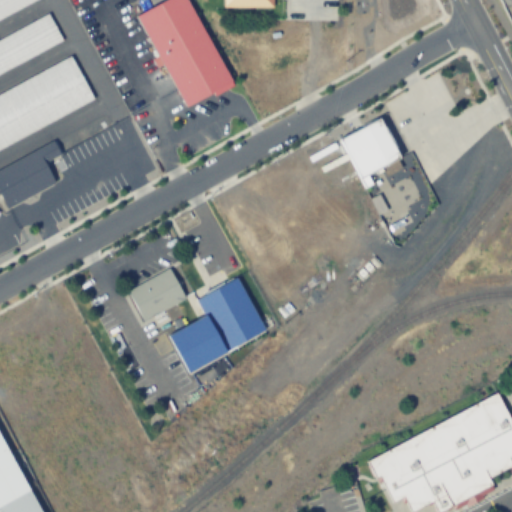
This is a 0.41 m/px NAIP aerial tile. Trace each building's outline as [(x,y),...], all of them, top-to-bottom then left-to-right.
[(0,0),(0,23),(41,3),(40,0),(0,0)] [(161,0),(135,14),(184,105),(228,81),(185,0),(161,0)] [(0,44),(0,78),(65,49),(52,21),(0,44)] [(0,96),(0,151),(96,108),(75,62),(0,96)] [(377,117),(398,156),(357,178),(337,139),(377,117)] [(0,168),(0,195),(5,207),(54,185),(44,162),(59,155),(54,144),(0,168)] [(125,291),(141,321),(181,299),(165,269),(125,291)] [(167,335),(187,372),(262,332),(234,279),(194,300),(202,316),(167,335)] [(365,461),(374,477),(377,475),(391,501),(400,496),(409,511),(430,501),(435,511),(437,511),(489,484),(486,478),(510,465),(511,468),(511,426),(494,393),(365,461)] [(38,511),(0,430),(0,511),(38,511)]
